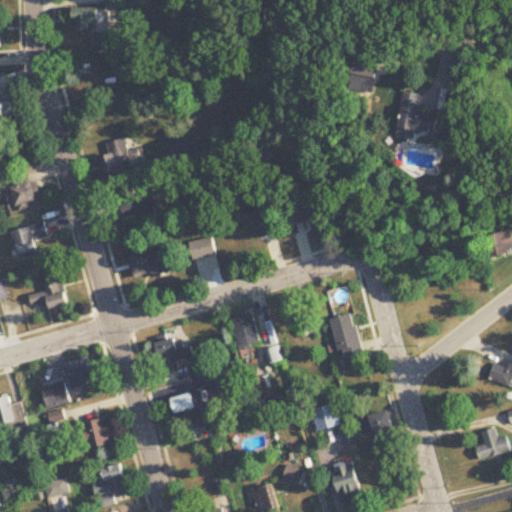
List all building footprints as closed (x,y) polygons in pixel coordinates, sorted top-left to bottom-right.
[(76,7),(76,31),(97,31),(98,51),(114,51),(113,7),(76,7)] [(379,84),(385,69),(359,59),(353,73),(379,84)] [(120,62),(105,62),(105,74),(120,74),(120,62)] [(0,117),(15,114),(9,90),(2,92),(0,83),(0,117)] [(426,95),(408,94),(404,139),(423,141),(423,133),(444,135),(446,114),(425,112),(426,95)] [(213,140),(186,149),(181,133),(170,137),(179,166),(217,154),(213,140)] [(108,145),(111,157),(99,160),(105,184),(150,173),(145,155),(132,158),(127,140),(108,145)] [(16,187),(20,211),(42,207),(38,184),(16,187)] [(125,220),(140,216),(144,228),(162,223),(153,194),(120,203),(125,220)] [(270,200),(240,210),(246,228),(258,224),(263,240),(280,235),(270,200)] [(287,208),(291,226),(320,220),(316,202),(287,208)] [(37,241),(50,237),(46,223),(14,233),(22,260),(41,253),(37,241)] [(511,229),(485,238),(491,259),(511,252),(511,229)] [(219,257),(216,239),(192,243),(195,261),(219,257)] [(155,279),(174,274),(167,248),(130,259),(136,280),(154,275),(155,279)] [(0,301),(8,300),(3,276),(0,276),(0,301)] [(53,311),(71,306),(62,276),(45,281),(48,292),(31,297),(35,312),(51,307),(53,311)] [(261,345),(255,315),(233,320),(239,349),(261,345)] [(334,320),(343,360),(366,355),(357,315),(334,320)] [(193,382),(210,378),(206,362),(196,364),(192,348),(182,351),(179,336),(158,341),(166,374),(189,368),(193,382)] [(284,361),(280,348),(268,351),(272,365),(284,361)] [(70,363),(73,376),(69,376),(72,392),(96,389),(91,359),(70,363)] [(492,380),(510,389),(511,385),(511,364),(502,360),(492,380)] [(71,406),(67,384),(39,389),(43,411),(71,406)] [(299,411),(291,388),(259,398),(266,421),(299,411)] [(219,427),(210,390),(174,399),(183,436),(219,427)] [(0,401),(0,436),(21,432),(13,399),(0,401)] [(322,431),(343,426),(341,419),(346,417),(343,404),(317,411),(322,431)] [(397,434),(392,412),(374,416),(378,438),(397,434)] [(117,445),(111,419),(86,425),(91,451),(117,445)] [(484,435),(488,445),(478,449),(484,463),(511,450),(511,444),(509,438),(502,441),(497,429),(484,435)] [(300,489),(307,472),(285,463),(278,480),(300,489)] [(101,509),(118,506),(115,493),(131,490),(125,465),(104,470),(107,483),(96,485),(101,509)] [(363,479),(354,481),(352,469),(340,470),(345,502),(366,499),(363,479)] [(47,484),(52,500),(73,494),(68,478),(47,484)] [(283,511),(278,485),(255,489),(258,511),(283,511)]
